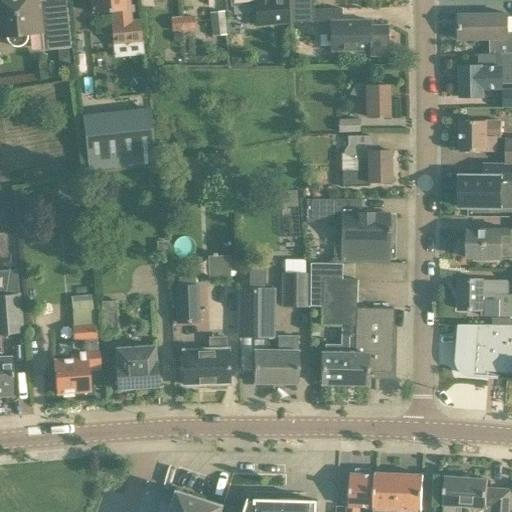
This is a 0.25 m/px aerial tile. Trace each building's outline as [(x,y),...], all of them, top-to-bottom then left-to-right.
[(41,51),(71,49),(66,0),(0,0),(0,32),(5,32),(6,41),(10,46),(13,48),(20,48),(26,43),(28,38),(27,30),(39,29),(41,51)] [(90,0),(92,13),(112,11),(113,23),(111,23),(113,44),(141,41),(139,20),(131,21),(128,0),(90,0)] [(230,0),(231,7),(254,5),(256,26),(286,23),(283,0),(230,0)] [(287,0),(288,11),(312,10),(312,0),(287,0)] [(341,9),(312,10),(313,22),(329,22),(330,53),(369,52),(370,57),(388,57),(387,27),(385,27),(370,27),(370,21),(342,22),(341,9)] [(225,35),(223,11),(209,13),(211,36),(225,35)] [(489,54),(502,54),(511,53),(511,33),(508,33),(507,14),(458,15),(458,40),(489,40),(489,54)] [(182,17),(183,31),(194,30),(193,16),(182,17)] [(171,32),(183,31),(182,17),(170,18),(171,32)] [(181,32),(172,33),(173,43),(182,42),(181,32)] [(238,53),(230,53),(231,67),(245,66),(245,58),(238,53)] [(489,54),(478,54),(478,67),(459,67),(460,97),(482,97),(482,90),(502,89),(502,83),(511,82),(511,53),(502,54),(489,54)] [(352,94),(367,97),(367,117),(389,117),(388,87),(364,87),(357,85),(352,94)] [(511,89),(502,89),(502,107),(502,108),(511,107),(511,89)] [(154,157),(155,157),(160,157),(159,146),(153,147),(149,108),(81,115),(87,171),(155,163),(154,157)] [(19,114),(6,115),(7,133),(19,133),(19,114)] [(338,133),(359,132),(359,119),(338,120),(338,133)] [(497,138),(501,138),(501,122),(461,121),(461,152),(487,152),(497,152),(497,138)] [(371,136),(347,137),(347,144),(341,154),(342,187),(368,186),(368,182),(390,181),(390,151),(371,152),(371,136)] [(485,178),(461,177),(461,207),(486,207),(486,195),(511,194),(511,166),(485,167),(485,178)] [(302,202),(302,220),(305,220),(305,222),(342,223),(342,239),(333,239),(333,261),(388,262),(389,213),(341,213),(341,199),(306,199),(306,202),(302,202)] [(511,259),(511,230),(469,229),(469,259),(511,259)] [(231,272),(231,253),(208,254),(209,273),(231,272)] [(308,307),(308,306),(309,273),(304,273),(304,260),(284,260),(284,273),(280,273),(280,307),(308,307)] [(341,264),(309,263),(309,273),(308,307),(309,307),(308,306),(321,306),(322,279),(341,279),(341,264)] [(253,383),(296,384),(296,337),(278,337),(278,350),(268,350),(268,338),(273,338),(274,288),(263,288),(263,267),(247,267),(247,288),(238,288),(238,338),(252,338),(252,349),(254,349),(253,383)] [(0,334),(23,333),(20,294),(18,294),(16,269),(0,270),(0,334)] [(391,364),(393,308),(355,307),(356,279),(341,279),(322,279),(321,306),(320,324),(340,325),(341,325),(341,324),(354,325),(354,354),(367,355),(367,363),(391,364)] [(483,316),(508,317),(511,316),(511,294),(509,295),(509,281),(484,281),(483,280),(460,280),(460,310),(483,310),(483,316)] [(197,284),(178,285),(174,285),(176,323),(199,322),(197,284)] [(96,339),(95,323),(93,299),(71,300),(73,324),(72,324),(72,341),(96,339)] [(116,331),(114,301),(100,302),(102,332),(116,331)] [(367,385),(367,363),(367,355),(354,354),(354,325),(341,324),(341,325),(340,325),(340,344),(324,344),(323,352),(320,352),(319,384),(367,385)] [(456,361),(456,364),(456,366),(456,368),(457,371),(459,373),(460,374),(462,376),(465,377),(467,377),(469,377),(471,377),(485,378),(486,372),(511,373),(511,326),(459,325),(456,359),(456,361)] [(210,389),(226,389),(226,384),(228,384),(227,349),(225,349),(225,337),(209,338),(209,350),(183,351),(184,385),(210,384),(210,389)] [(69,353),(70,361),(55,362),(57,394),(89,391),(87,371),(99,370),(98,358),(98,351),(97,351),(96,339),(68,341),(69,353)] [(117,389),(157,387),(156,362),(154,362),(153,347),(116,350),(117,365),(115,366),(117,389)] [(0,396),(13,396),(11,357),(0,358),(0,354),(1,351),(0,351),(0,396)] [(347,495),(346,511),(359,511),(360,507),(373,508),(374,508),(375,475),(369,475),(369,470),(356,469),(356,474),(351,474),(349,495),(347,495)] [(374,509),(373,511),(421,511),(423,475),(375,473),(375,475),(374,508),(373,508),(373,509),(374,509)] [(445,476),(443,506),(445,506),(444,511),(460,511),(461,507),(461,506),(485,508),(484,511),(509,511),(510,510),(511,490),(487,488),(488,480),(445,476)] [(317,511),(318,501),(256,500),(256,501),(249,501),(248,503),(247,504),(247,506),(246,507),(246,509),(245,510),(245,511),(244,511),(222,511),(224,506),(178,491),(170,511),(317,511)]
